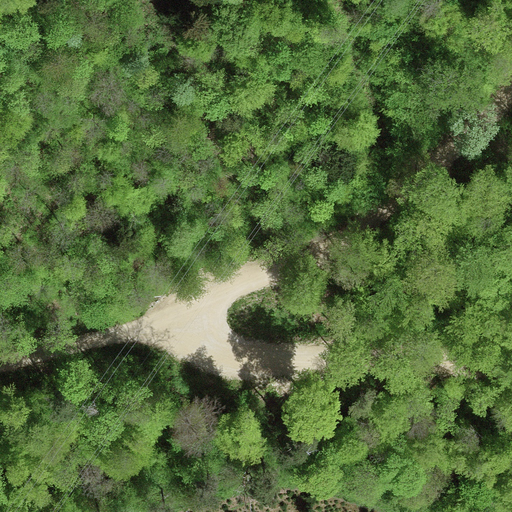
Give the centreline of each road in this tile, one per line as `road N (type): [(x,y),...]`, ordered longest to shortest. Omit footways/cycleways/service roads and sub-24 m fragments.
road 1 (track): [(187,326),(201,296),(224,282),(334,244),(511,89)]
road 2 (track): [(187,326),(204,349),(221,354),(358,353),(511,369)]
road 3 (track): [(0,364),(187,326)]
